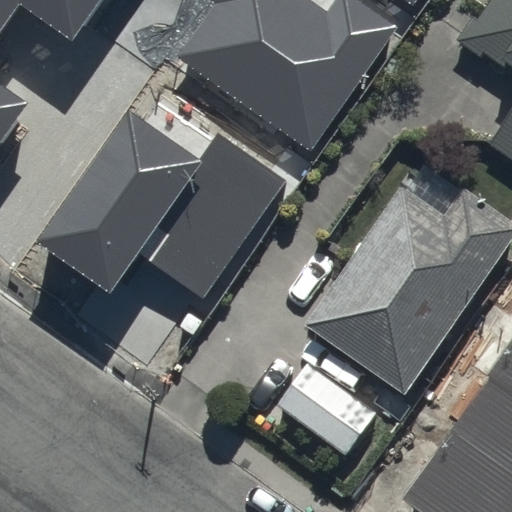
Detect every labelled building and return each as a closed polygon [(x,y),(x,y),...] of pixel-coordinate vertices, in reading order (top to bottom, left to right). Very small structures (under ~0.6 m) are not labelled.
[(0,0),(0,144),(29,103),(0,82),(0,36),(22,5),(73,41),(101,0),(0,0)] [(332,0),(326,9),(313,0),(213,0),(218,3),(180,56),(312,148),(397,27),(358,0),(332,0)] [(511,0),(478,0),(448,44),(511,89),(511,113),(493,140),(511,153),(511,0)] [(199,159),(126,109),(35,239),(112,292),(139,253),(204,298),(285,182),(217,134),(199,159)] [(511,256),(511,237),(419,188),(309,339),(407,409),(511,256)] [(511,511),(511,346),(404,498),(423,511),(511,511)] [(309,363),(278,409),(345,455),(376,410),(309,363)]
